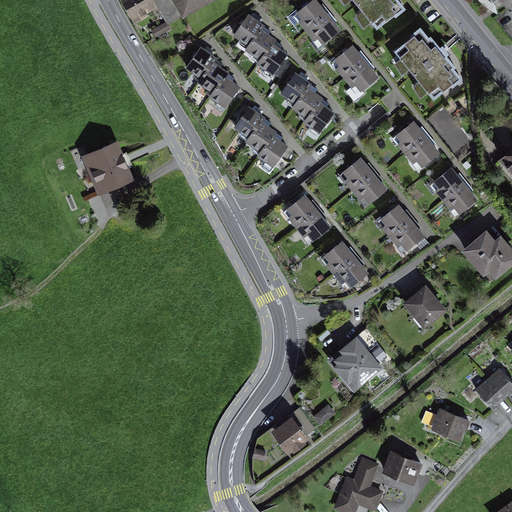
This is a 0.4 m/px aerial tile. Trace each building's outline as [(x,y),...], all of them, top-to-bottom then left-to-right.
[(151,0),(119,0),(134,26),(149,18),(147,15),(157,10),(151,0)] [(180,18),(183,22),(220,0),(153,0),(166,23),(168,25),(180,18)] [(316,0),(310,0),(296,12),(301,18),(298,21),(314,41),(317,38),(322,45),(341,30),(316,0)] [(340,0),(345,8),(353,2),(362,13),(358,15),(358,17),(356,19),(364,31),(371,25),(377,32),(394,19),(396,20),(406,12),(398,1),(399,0),(340,0)] [(248,13),(233,35),(247,45),(244,49),(259,59),(256,63),(272,75),(288,53),(273,43),(276,39),(261,28),(264,24),(248,13)] [(168,25),(166,23),(151,31),(155,39),(171,30),(168,25)] [(412,39),(394,54),(399,60),(396,63),(396,65),(394,67),(402,79),(409,72),(418,83),(415,86),(415,88),(413,89),(420,101),(428,95),(434,103),(451,89),(452,91),(463,82),(454,72),(456,70),(447,59),(449,57),(442,48),(440,50),(430,39),(429,40),(420,30),(411,37),(412,39)] [(352,43),(333,58),(338,64),(335,67),(351,87),(355,84),(360,91),(378,76),(352,43)] [(201,45),(185,67),(200,77),(197,81),(211,92),(209,96),(225,107),(240,86),(226,76),(229,71),(214,61),(217,57),(201,45)] [(295,71),(279,93),(294,103),(291,107),(305,117),(302,121),(319,133),(334,111),(320,101),(323,97),(308,87),(311,82),(295,71)] [(249,108),(234,130),(248,140),(245,144),(260,154),(257,158),(273,170),(289,148),(274,138),(277,134),(262,124),(265,119),(249,108)] [(441,150),(414,117),(395,133),(400,140),(397,142),(413,162),(417,159),(422,165),(441,150)] [(117,138),(81,154),(99,192),(135,176),(117,138)] [(511,142),(498,155),(511,170),(511,142)] [(388,187),(361,154),(342,169),(347,176),(344,179),(360,199),(364,196),(369,202),(388,187)] [(478,197),(452,164),(432,179),(438,186),(434,189),(450,209),(454,206),(459,212),(478,197)] [(331,224),(305,191),(286,207),(291,214),(288,216),(304,236),(308,233),(313,239),(331,224)] [(425,234),(399,201),(380,216),(385,223),(382,226),(398,246),(402,242),(407,249),(425,234)] [(487,225),(462,246),(484,273),(490,268),(496,275),(511,261),(511,243),(501,230),(495,235),(487,225)] [(369,270),(343,237),(323,253),(329,260),(325,262),(341,282),(345,279),(351,285),(369,270)] [(447,307),(426,281),(402,300),(424,326),(447,307)] [(327,357),(354,390),(383,366),(357,332),(327,357)] [(511,381),(500,368),(478,388),(494,405),(511,388),(511,381)] [(328,403),(313,416),(321,425),(335,412),(328,403)] [(470,419),(440,406),(431,428),(460,439),(464,430),(466,430),(470,419)] [(300,407),(271,428),(289,452),(310,437),(308,435),(316,429),(300,407)] [(266,450),(255,448),(253,457),(264,460),(266,450)] [(424,461),(391,448),(382,470),(414,483),(424,461)] [(353,478),(346,475),(334,508),(344,511),(356,511),(359,504),(376,510),(383,489),(370,484),(377,464),(360,458),(353,478)] [(511,511),(511,498),(493,511),(511,511)]
